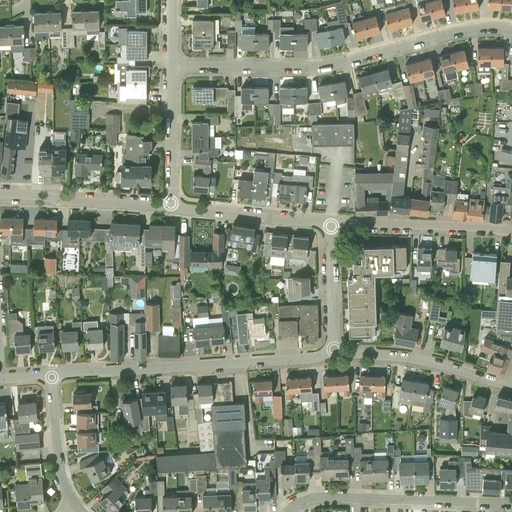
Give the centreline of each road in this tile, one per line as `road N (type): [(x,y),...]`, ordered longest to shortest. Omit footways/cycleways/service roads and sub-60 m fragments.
road 1 (residential): [(172,69),(312,67),(464,32),(511,31)]
road 2 (residential): [(51,374),(334,352)]
road 3 (residential): [(280,511),(305,497),(511,503)]
road 4 (tertiary): [(511,231),(330,225)]
road 5 (residential): [(334,352),(414,358),(509,386)]
road 6 (tertiary): [(171,206),(0,194)]
road 7 (tertiary): [(330,225),(171,206)]
road 8 (residential): [(171,206),(172,69)]
road 9 (residential): [(78,505),(62,470),(51,374)]
road 10 (residential): [(334,352),(330,225)]
